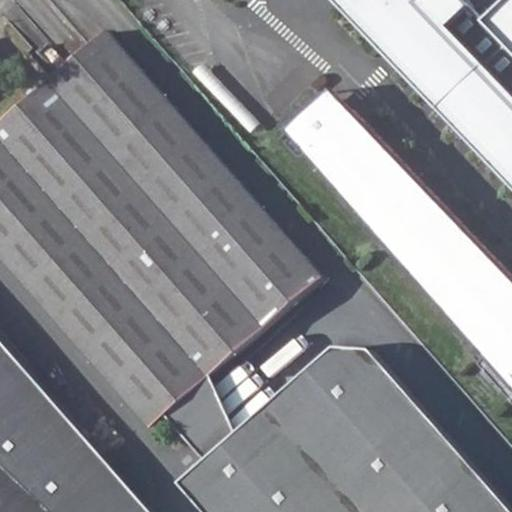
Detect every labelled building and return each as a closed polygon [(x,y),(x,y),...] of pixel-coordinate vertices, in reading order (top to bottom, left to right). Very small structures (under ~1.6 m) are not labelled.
[(511,0),(493,20),(473,0),(346,0),(342,4),(511,180),(511,0)] [(0,248),(156,426),(214,376),(290,311),(326,278),(125,50),(72,97),(56,79),(0,128),(0,248)] [(511,273),(339,94),(293,134),(490,359),(511,383),(504,390),(511,399),(511,273)] [(210,461),(185,484),(209,511),(511,511),(511,505),(375,350),(340,347),(241,434),(210,461)] [(0,511),(50,511),(0,463),(0,511)]
